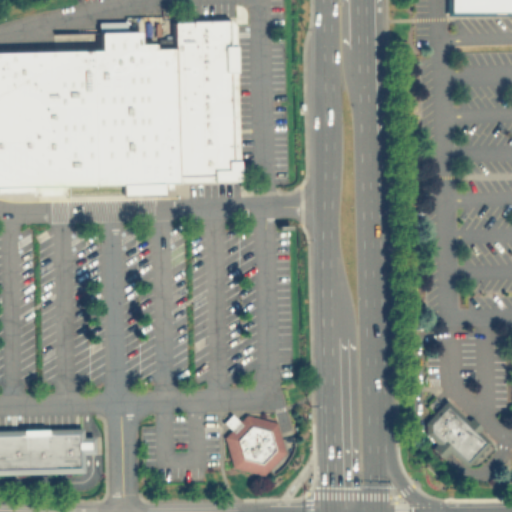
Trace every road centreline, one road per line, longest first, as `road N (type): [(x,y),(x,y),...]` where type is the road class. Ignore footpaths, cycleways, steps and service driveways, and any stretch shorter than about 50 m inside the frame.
road 1 (primary): [(375,511),(362,0)]
road 2 (primary): [(324,0),(333,336)]
road 3 (primary): [(333,336),(338,511)]
